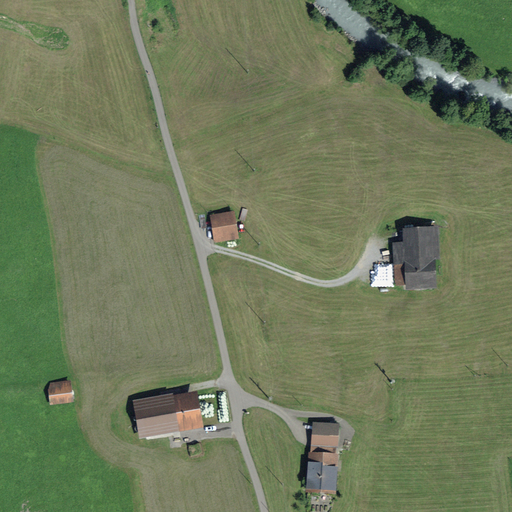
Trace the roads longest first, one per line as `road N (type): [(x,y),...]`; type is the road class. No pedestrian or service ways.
road 1 (unclassified): [(264,511),(131,0)]
road 2 (track): [(199,242),(321,283),(349,280),(375,245)]
